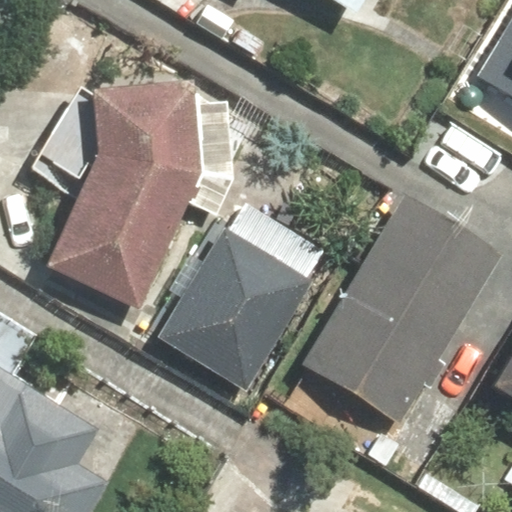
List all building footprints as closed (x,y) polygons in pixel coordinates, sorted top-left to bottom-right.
[(290,0),(340,26),(353,0),(290,0)] [(511,4),(468,77),(511,103),(511,4)] [(68,106),(75,153),(25,273),(127,315),(183,180),(172,92),(68,106)] [(488,260),(387,202),(287,376),(389,434),(412,393),(423,399),(437,374),(427,368),(488,260)] [(302,288),(209,236),(145,349),(239,401),(302,288)] [(511,427),(511,474),(498,498),(511,505),(511,319),(465,400),(511,427)] [(0,394),(0,511),(76,511),(91,486),(63,470),(81,440),(0,394)]
